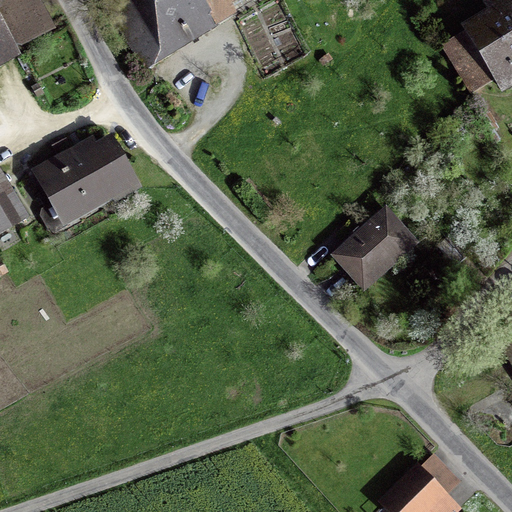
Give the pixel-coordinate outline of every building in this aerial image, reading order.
[(118,0),(160,68),(222,29),(217,20),(249,0),(118,0)] [(508,14),(476,33),(508,86),(511,83),(511,0),(509,0),(502,5),(508,14)] [(0,16),(0,72),(23,60),(0,16)] [(114,138),(44,177),(73,230),(143,191),(114,138)] [(0,238),(30,222),(8,183),(0,187),(0,238)] [(392,217),(344,259),(372,290),(419,248),(392,217)] [(462,259),(447,242),(439,250),(453,267),(462,259)] [(511,336),(501,342),(511,361),(511,336)] [(458,511),(423,474),(390,505),(396,511),(458,511)]
